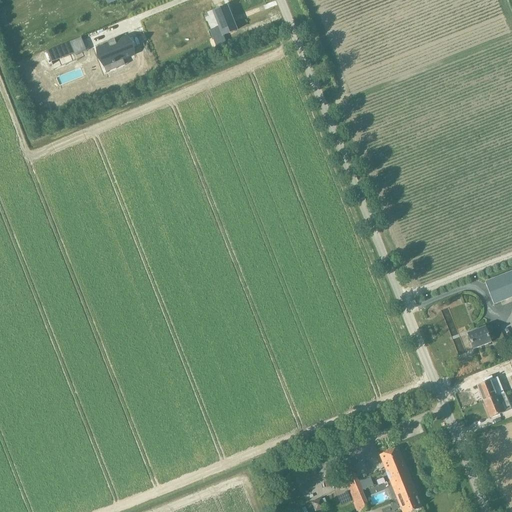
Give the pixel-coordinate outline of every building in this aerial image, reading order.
[(226,5),(213,10),(222,34),(235,29),(226,5)] [(114,42),(105,46),(111,61),(119,57),(119,58),(118,58),(119,61),(121,60),(138,53),(131,35),(121,39),(121,37),(114,40),(114,42)] [(511,271),(484,282),(493,305),(511,297),(511,271)] [(484,327),(467,334),(473,349),(490,343),(488,340),(494,337),(491,330),(485,331),(484,327)] [(511,372),(509,367),(498,372),(501,378),(511,373),(511,372)] [(495,372),(489,374),(493,388),(499,386),(495,372)] [(483,401),(495,396),(489,380),(476,385),(483,401)] [(511,380),(501,384),(503,391),(511,388),(511,380)] [(498,403),(506,400),(503,394),(496,397),(495,396),(483,401),(489,417),(502,412),(498,403)] [(401,511),(410,511),(422,507),(398,447),(379,455),(401,511)] [(357,511),(359,511),(369,508),(354,474),(344,479),(357,511)] [(310,501),(313,510),(325,506),(323,497),(310,501)]
